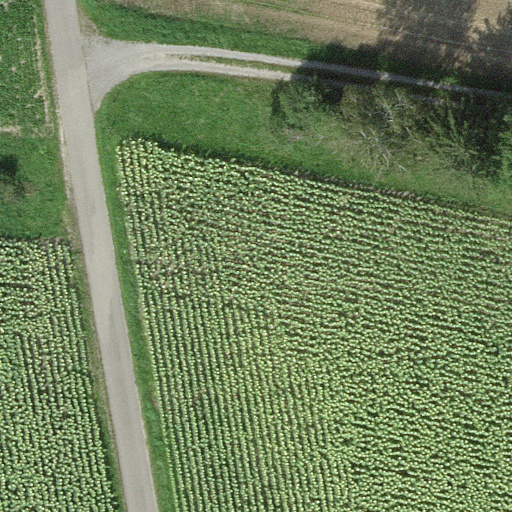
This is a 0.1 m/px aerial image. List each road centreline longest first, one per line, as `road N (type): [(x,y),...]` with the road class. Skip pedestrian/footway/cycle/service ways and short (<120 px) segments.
road 1 (unclassified): [(66,0),(146,511)]
road 2 (track): [(511,109),(187,57),(76,72)]
